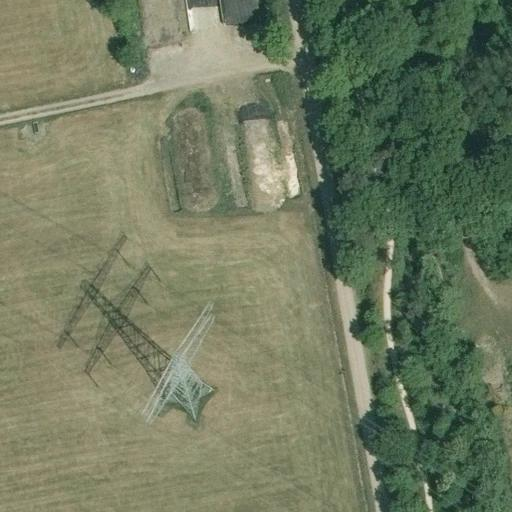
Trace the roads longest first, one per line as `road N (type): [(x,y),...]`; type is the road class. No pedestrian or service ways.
road 1 (track): [(383,511),(292,0)]
road 2 (track): [(302,57),(0,118)]
